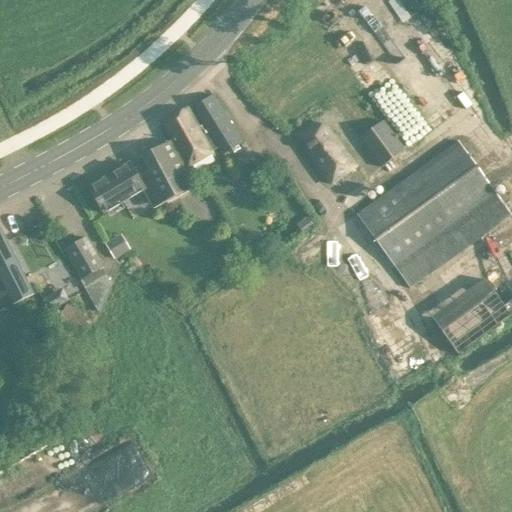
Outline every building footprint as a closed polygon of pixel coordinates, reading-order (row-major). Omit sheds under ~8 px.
[(313,0),(325,12),(337,0),(313,0)] [(338,27),(354,12),(342,0),(341,0),(326,14),(338,27)] [(370,0),(367,3),(428,95),(459,75),(409,0),(370,0)] [(223,146),(243,133),(214,85),(193,97),(223,146)] [(188,158),(213,143),(188,98),(163,113),(188,158)] [(384,111),(359,129),(381,159),(404,141),(384,111)] [(332,176),(357,159),(348,146),(324,114),(301,131),(332,176)] [(458,132),(356,207),(409,279),(511,205),(458,132)] [(105,204),(149,177),(160,196),(195,178),(171,133),(143,147),(147,156),(134,162),(129,154),(89,178),(105,204)] [(380,159),(362,174),(369,183),(388,169),(380,159)] [(28,288),(34,285),(0,217),(0,270),(13,296),(28,288)] [(104,258),(87,228),(65,242),(83,270),(104,258)] [(485,270),(432,309),(459,345),(511,306),(485,270)] [(0,511),(50,511),(155,458),(140,429),(0,500),(0,511)]
